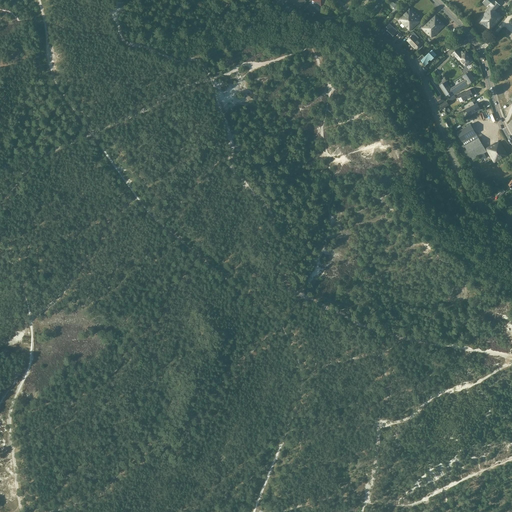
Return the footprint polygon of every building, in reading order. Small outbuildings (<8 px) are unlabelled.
[(293,0),(292,2),(299,9),(302,5),(299,2),(300,0),(293,0)] [(490,6),(478,21),(490,31),(502,17),(498,14),(499,14),(495,11),(500,5),(493,0),(484,0),(482,3),(487,7),(488,5),(490,6)] [(286,3),(282,10),(288,14),(290,15),(294,8),(293,7),(286,3)] [(391,13),(393,16),(400,9),(397,6),(393,3),(391,5),(395,9),(391,13)] [(305,9),(306,10),(303,13),(310,19),(313,16),(317,11),(309,4),(305,9)] [(399,21),(410,31),(420,22),(417,20),(418,19),(409,9),(398,20),(398,21),(399,22),(399,21)] [(435,15),(421,28),(429,36),(429,35),(431,37),(430,38),(431,39),(445,26),(435,15)] [(394,33),(397,31),(389,24),(386,27),(388,28),(385,32),(392,37),(395,33),(394,33)] [(412,36),(407,41),(417,51),(422,46),(417,40),(418,38),(413,32),(410,34),(412,36)] [(434,57),(436,55),(432,50),(429,52),(420,61),(425,66),(430,71),(439,63),(434,57)] [(466,63),(467,66),(473,61),(471,59),(471,58),(465,51),(464,53),(463,51),(460,53),(457,50),(451,55),(453,57),(455,56),(459,61),(461,60),(465,64),(466,63)] [(446,81),(441,85),(439,86),(446,96),(449,94),(451,97),(467,86),(471,84),(470,83),(474,80),(468,72),(462,76),(464,79),(451,88),(446,81)] [(470,90),(462,94),(461,92),(456,95),(458,98),(462,97),(464,101),(473,96),(470,90)] [(436,99),(439,104),(444,100),(441,95),(436,99)] [(472,102),(464,106),(466,109),(465,110),(468,116),(469,116),(470,116),(473,114),(473,113),(480,109),(477,103),(474,105),(472,102)] [(470,124),(456,133),(462,142),(476,134),(470,124)] [(476,134),(462,142),(463,143),(463,145),(471,157),(471,158),(472,160),(479,156),(481,155),(484,153),(486,152),(476,134)] [(486,149),(494,163),(507,155),(500,142),(496,144),(495,144),(486,149)] [(496,194),(499,197),(505,192),(501,188),(496,194)] [(502,205),(501,207),(506,210),(507,209),(510,205),(505,202),(503,205),(502,205)]
